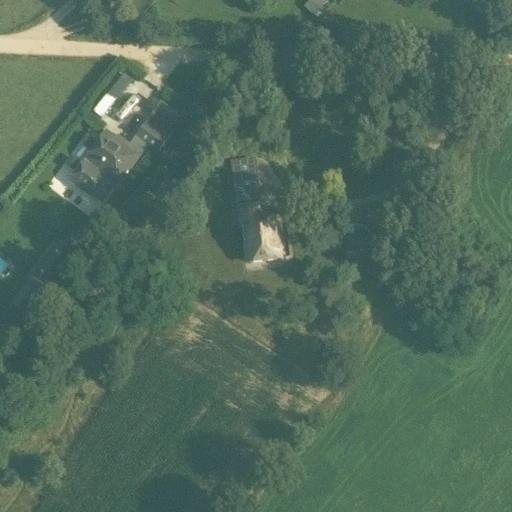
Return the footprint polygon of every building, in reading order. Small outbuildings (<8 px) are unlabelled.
[(325,0),(313,0),(306,8),(314,16),(328,2),(325,0)] [(99,113),(108,120),(136,81),(126,74),(99,113)] [(116,139),(106,132),(69,185),(90,200),(105,179),(117,187),(115,189),(117,191),(147,149),(157,157),(168,142),(145,126),(130,147),(117,137),(116,139)] [(232,162),(236,208),(239,208),(241,226),(245,226),(249,265),(280,262),(279,260),(284,259),(280,222),(260,224),(258,206),(260,206),(256,176),(254,160),(232,162)] [(74,258),(55,244),(31,278),(50,292),(74,258)]
